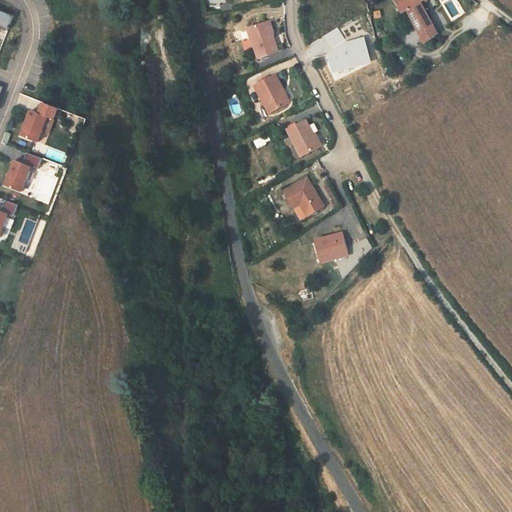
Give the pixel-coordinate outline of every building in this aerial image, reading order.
[(423,5),(426,6),(430,0),(397,0),(396,5),(402,17),(407,14),(424,48),(437,39),(419,7),(423,5)] [(222,21),(236,17),(234,10),(220,13),(222,21)] [(14,20),(0,14),(0,31),(9,35),(14,20)] [(269,28),(247,33),(253,64),(275,58),(269,28)] [(345,42),(338,31),(325,40),(332,51),(345,42)] [(334,77),(370,67),(363,42),(345,47),(347,55),(329,60),(334,77)] [(271,88),(251,100),(265,127),(283,117),(277,104),(279,103),(271,88)] [(231,115),(241,113),(238,98),(228,100),(231,115)] [(58,112),(43,106),(38,117),(30,113),(20,138),(37,145),(47,120),(53,122),(58,112)] [(303,135),(283,144),(297,171),(315,160),(303,135)] [(42,161),(27,155),(22,166),(14,163),(4,188),(20,194),(30,169),(37,172),(42,161)] [(304,193),(280,206),(296,234),(319,222),(304,193)] [(17,207),(5,202),(0,213),(0,212),(0,233),(7,215),(13,218),(17,207)] [(337,241),(309,251),(316,272),(331,267),(333,263),(343,259),(337,241)] [(206,294),(208,297),(212,298),(215,298),(219,297),(221,294),(222,290),(222,286),(220,283),(217,281),(212,280),(209,281),(206,284),(204,287),(204,291),(206,294)]
